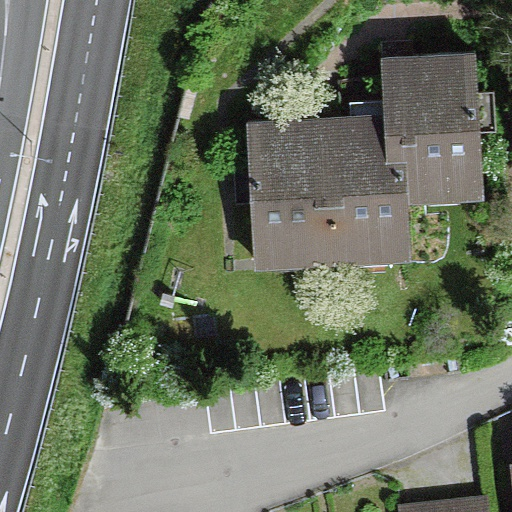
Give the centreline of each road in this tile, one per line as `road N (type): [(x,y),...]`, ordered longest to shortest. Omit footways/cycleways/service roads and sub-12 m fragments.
road 1 (motorway): [(0,451),(50,252),(96,0)]
road 2 (residential): [(511,385),(425,428),(334,458),(111,508)]
